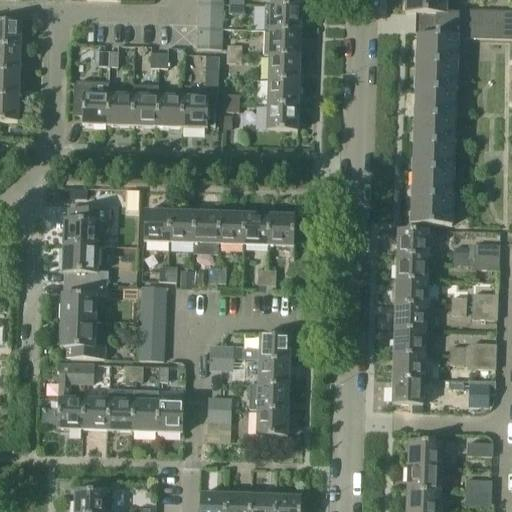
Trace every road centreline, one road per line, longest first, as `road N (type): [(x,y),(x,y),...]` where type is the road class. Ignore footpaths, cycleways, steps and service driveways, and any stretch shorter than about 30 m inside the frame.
road 1 (residential): [(350,329),(201,324),(191,511)]
road 2 (residential): [(350,329),(363,0)]
road 3 (residential): [(24,385),(32,178)]
road 4 (residential): [(32,178),(51,139),(62,15)]
road 5 (residential): [(347,423),(511,430)]
road 6 (residential): [(62,15),(164,17),(176,15),(184,0)]
